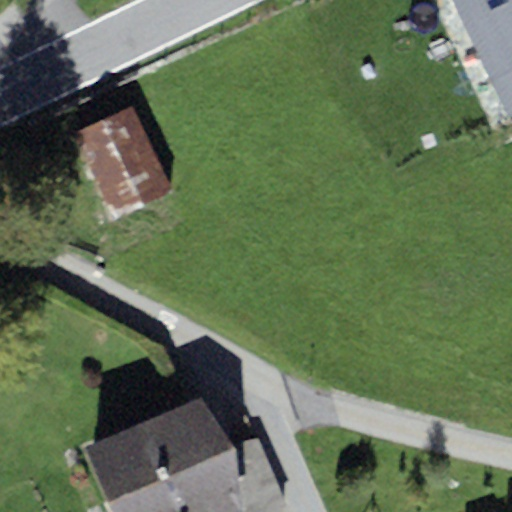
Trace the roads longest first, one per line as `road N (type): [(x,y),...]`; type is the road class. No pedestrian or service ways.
road 1 (residential): [(259,382),(0,249)]
road 2 (residential): [(511,460),(259,382)]
road 3 (unclassified): [(0,100),(205,0)]
road 4 (residential): [(259,382),(314,511)]
